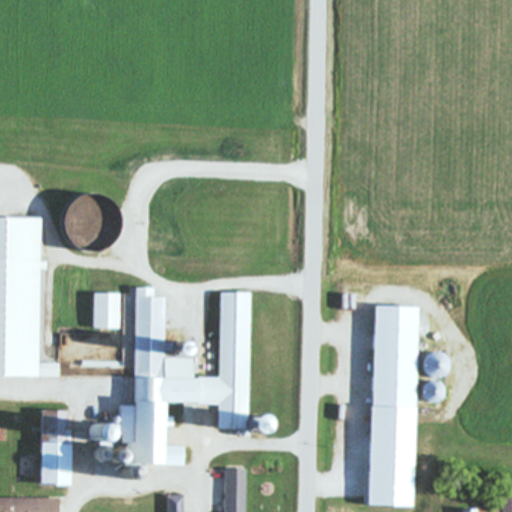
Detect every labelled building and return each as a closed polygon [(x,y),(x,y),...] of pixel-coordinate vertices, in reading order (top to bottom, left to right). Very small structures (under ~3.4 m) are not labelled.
[(36,218),(0,217),(0,376),(55,377),(55,364),(33,364),(35,271),(43,271),(43,262),(35,262),(36,218)] [(161,298),(149,297),(149,289),(131,288),(130,359),(144,359),(144,353),(154,353),(154,342),(160,342),(161,298)] [(245,414),(247,294),(215,293),(214,379),(189,379),(189,359),(159,358),(159,362),(142,362),(142,373),(131,373),(130,404),(113,404),(112,459),(118,459),(118,464),(156,465),(157,404),(214,404),(214,414),(245,414)] [(117,294),(89,294),(88,329),(116,329),(117,294)] [(360,506),(406,507),(410,307),(364,306),(360,506)] [(62,486),(65,439),(104,442),(105,424),(64,422),(65,412),(35,410),(31,485),(62,486)] [(181,466),(181,447),(159,447),(159,467),(181,466)] [(240,511),(241,470),(221,470),(220,511),(240,511)] [(162,511),(179,511),(179,495),(162,496),(162,511)] [(511,511),(511,497),(497,498),(497,511),(511,511)] [(0,499),(0,511),(52,511),(53,499),(0,499)]
